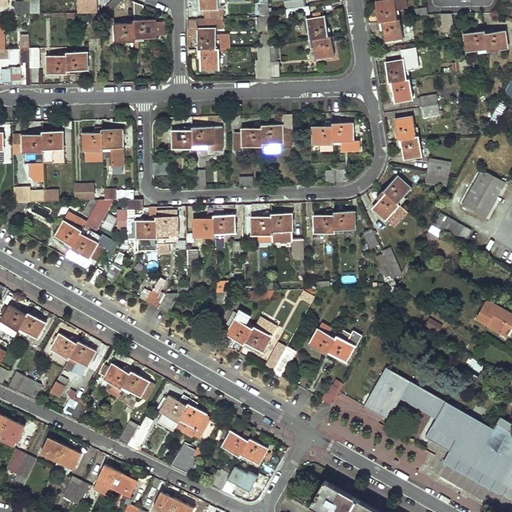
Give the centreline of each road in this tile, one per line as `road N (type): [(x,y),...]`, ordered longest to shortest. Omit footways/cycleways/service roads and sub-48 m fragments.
road 1 (residential): [(144,95),(152,194),(335,192),(367,181),(379,155),(372,108),(357,85)]
road 2 (residential): [(0,257),(307,433)]
road 3 (residential): [(0,391),(238,508),(268,509)]
road 4 (residential): [(357,85),(180,94)]
road 5 (residential): [(307,433),(444,511)]
road 6 (residential): [(144,95),(0,98)]
